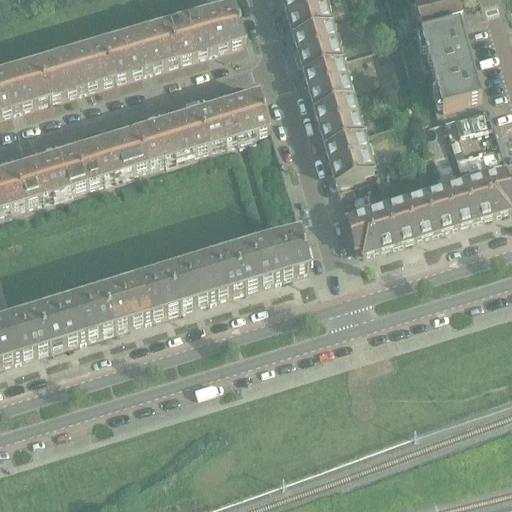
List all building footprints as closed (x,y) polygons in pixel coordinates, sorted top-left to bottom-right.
[(286,0),(281,1),(292,39),(330,28),(322,0),(286,0)] [(411,0),(415,13),(456,1),(455,0),(411,0)] [(462,22),(456,1),(415,13),(421,34),(462,22)] [(235,13),(169,32),(181,69),(246,50),(235,13)] [(292,39),(303,76),(341,65),(330,28),(292,39)] [(481,106),(460,30),(421,41),(442,117),(481,106)] [(116,88),(181,69),(169,32),(104,51),(116,88)] [(116,88),(104,51),(39,71),(50,108),(116,88)] [(303,76),(313,113),(352,102),(341,65),(303,76)] [(0,122),(50,108),(39,71),(0,82),(0,122)] [(199,119),(210,156),(271,137),(262,104),(257,101),(199,119)] [(313,113),(324,150),(362,140),(352,102),(313,113)] [(137,138),(149,175),(210,156),(199,119),(137,138)] [(76,157),(88,194),(149,175),(137,138),(76,157)] [(373,177),(362,140),(324,150),(335,188),(373,177)] [(88,194),(76,157),(14,176),(26,213),(88,194)] [(464,189),(476,227),(511,217),(509,210),(511,208),(511,196),(506,177),(484,183),(481,174),(461,180),(464,189)] [(0,221),(26,213),(14,176),(0,180),(0,221)] [(425,201),(437,239),(476,227),(464,189),(425,201)] [(385,213),(397,252),(437,239),(425,201),(385,213)] [(357,264),(397,252),(385,213),(345,225),(357,264)] [(275,249),(266,251),(234,261),(246,299),(278,289),(311,278),(300,241),(275,249)] [(234,261),(201,271),(169,281),(181,318),(213,309),(246,299),(234,261)] [(169,281),(136,292),(104,301),(116,338),(147,329),(181,318),(169,281)] [(104,301),(71,312),(39,322),(50,358),(83,348),(116,338),(104,301)] [(39,322),(6,332),(0,333),(0,373),(18,368),(50,358),(39,322)]
